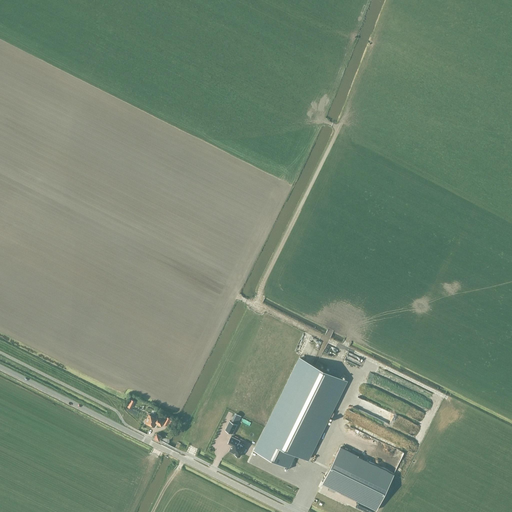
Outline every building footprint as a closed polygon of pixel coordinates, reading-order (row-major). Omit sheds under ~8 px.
[(296,454),(307,459),(346,381),(300,358),(255,450),(286,466),(288,467),(289,467),(296,454)] [(149,415),(145,422),(154,426),(156,423),(161,426),(165,419),(157,415),(155,418),(149,415)] [(225,430),(232,433),(237,424),(229,421),(225,430)] [(237,445),(238,442),(230,438),(227,445),(231,447),(228,453),(234,456),(234,457),(238,459),(244,448),(237,445)] [(394,474),(340,448),(322,483),(376,510),(394,474)]
